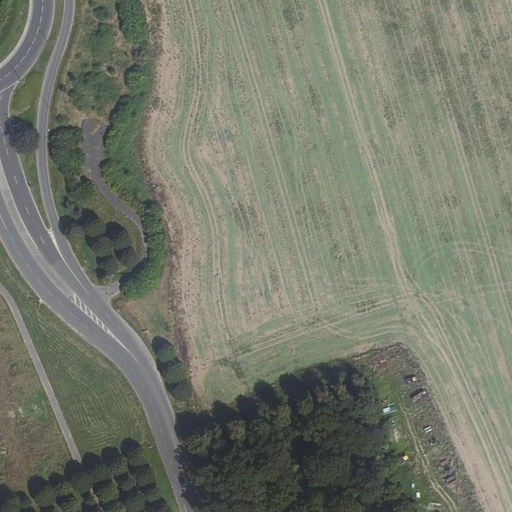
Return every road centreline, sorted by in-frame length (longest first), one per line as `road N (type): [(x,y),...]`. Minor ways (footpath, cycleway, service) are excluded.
road 1 (primary): [(90,299),(53,218),(41,148),(46,92),(71,0)]
road 2 (primary): [(6,230),(47,290),(148,375)]
road 3 (primary): [(90,299),(46,250),(0,128)]
road 4 (primary): [(196,511),(148,375)]
